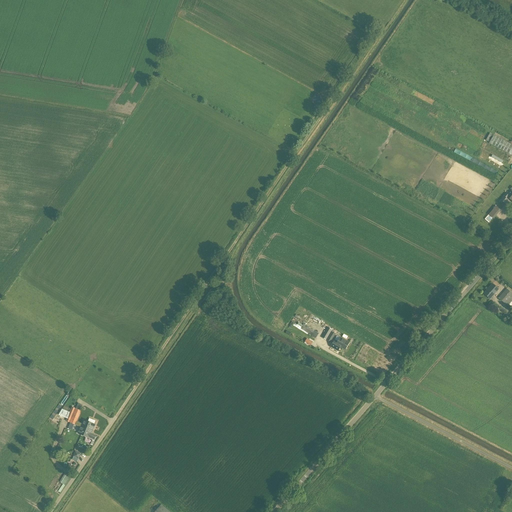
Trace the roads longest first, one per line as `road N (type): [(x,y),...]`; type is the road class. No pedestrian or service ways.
road 1 (track): [(376,33),(118,413)]
road 2 (unclassified): [(273,511),(511,237)]
road 3 (unclassified): [(50,511),(118,413)]
